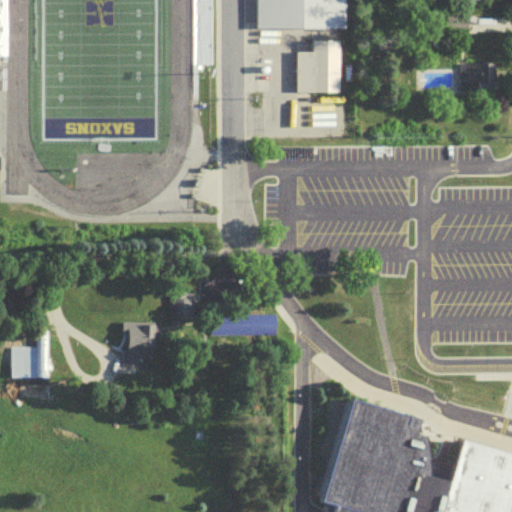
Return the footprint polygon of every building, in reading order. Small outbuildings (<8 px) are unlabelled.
[(256,0),(256,35),(345,35),(344,0),(256,0)] [(467,38),(467,23),(445,23),(445,38),(467,38)] [(296,58),(296,99),(339,99),(339,47),(312,47),(312,58),(296,58)] [(459,96),(495,97),(495,70),(459,70),(459,96)] [(192,326),(192,297),(170,297),(170,326),(192,326)] [(211,320),(211,340),(275,340),(275,320),(211,320)] [(156,354),(157,329),(126,328),(125,370),(141,370),(141,362),(150,362),(150,353),(156,354)] [(20,384),(28,384),(28,391),(47,391),(47,351),(20,351),(20,384)] [(511,511),(327,511),(328,507),(315,503),(345,395),(418,419),(424,479),(445,484),(458,441),(511,455),(511,511)]
